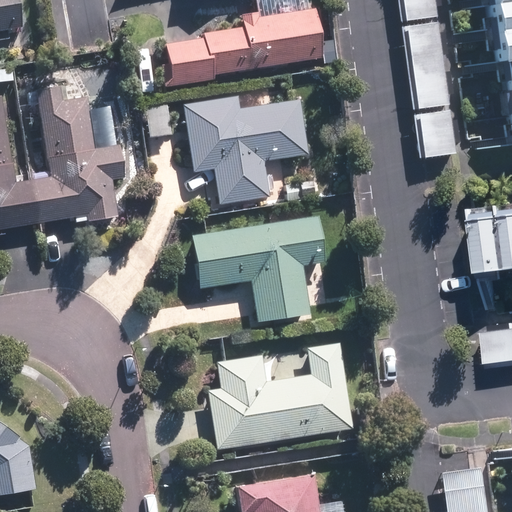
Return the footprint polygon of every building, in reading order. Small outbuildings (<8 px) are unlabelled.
[(0,0),(0,26),(20,24),(15,0),(0,0)] [(395,0),(398,18),(434,13),(432,0),(395,0)] [(511,1),(490,4),(492,27),(511,24),(511,1)] [(165,39),(172,84),(321,61),(314,16),(165,39)] [(434,21),(398,27),(411,110),(448,104),(434,21)] [(511,31),(493,34),(497,59),(511,57),(511,31)] [(511,61),(503,62),(507,85),(511,84),(511,61)] [(11,179),(0,105),(0,227),(19,225),(19,224),(113,208),(115,207),(93,77),(32,87),(46,173),(11,179)] [(267,194),(262,161),(306,155),(298,98),(237,107),(235,95),(180,103),(188,159),(190,159),(192,172),(211,169),(217,202),(267,194)] [(166,103),(144,106),(148,136),(170,133),(166,103)] [(447,110),(410,116),(416,157),(453,152),(447,110)] [(319,179),(282,185),(284,199),(321,193),(319,179)] [(511,212),(478,216),(485,278),(511,274),(511,212)] [(316,215),(191,234),(197,278),(249,270),(256,320),(307,312),(299,263),(323,259),(316,215)] [(511,328),(484,332),(488,363),(511,360),(511,328)] [(206,390),(216,447),(351,425),(341,367),(340,367),(335,343),(305,348),(309,372),(262,380),(258,354),(214,362),(218,388),(206,390)] [(0,492),(35,488),(28,440),(0,416),(0,492)] [(439,472),(444,511),(486,511),(480,467),(439,472)] [(315,511),(309,474),(236,486),(240,511),(315,511)]
